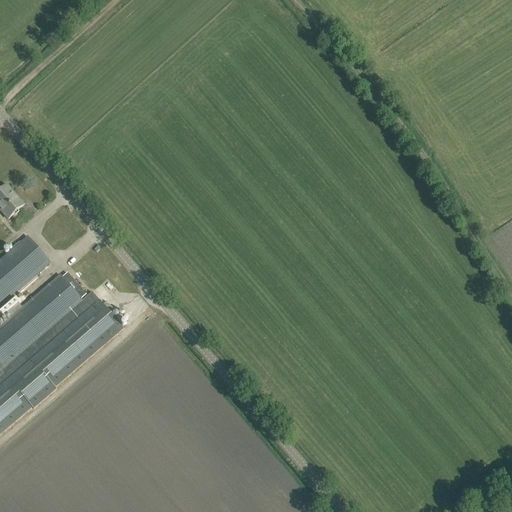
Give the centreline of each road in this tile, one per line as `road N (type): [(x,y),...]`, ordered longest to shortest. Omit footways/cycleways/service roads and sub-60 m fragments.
road 1 (unclassified): [(338,511),(0,118)]
road 2 (track): [(287,0),(376,104),(511,299)]
road 3 (track): [(115,0),(0,103)]
